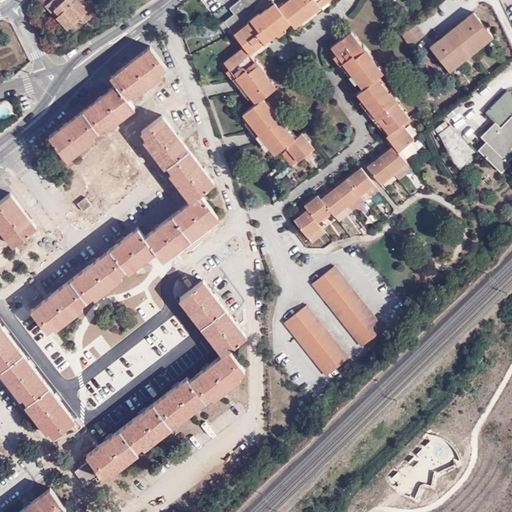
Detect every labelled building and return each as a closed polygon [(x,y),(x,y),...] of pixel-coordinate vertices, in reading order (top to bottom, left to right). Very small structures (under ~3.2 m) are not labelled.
[(98,4),(94,0),(55,0),(52,3),(63,15),(61,17),(71,28),(83,17),(88,22),(95,16),(91,11),(98,4)] [(105,0),(99,5),(110,17),(120,8),(112,0),(105,0)] [(289,146),(299,157),(314,145),(302,130),(294,135),(283,121),(286,118),(276,106),(273,108),(263,95),(275,85),(263,70),(267,68),(257,56),(254,58),(248,51),(262,40),(265,43),(272,38),(269,34),(288,18),(295,26),(314,10),(317,12),(323,7),(320,4),(324,0),(239,0),(234,5),(239,11),(225,23),(231,30),(243,45),(224,60),(235,75),(232,78),(237,85),(240,82),(256,101),(245,110),(255,124),(251,128),(256,134),(260,131),(276,150),(286,143),(289,146)] [(63,15),(52,3),(49,6),(59,18),(61,17),(63,15)] [(493,35),(475,11),(430,47),(450,71),(493,35)] [(424,34),(414,22),(401,33),(408,47),(424,34)] [(382,177),(395,167),(406,158),(399,148),(413,137),(402,120),(406,116),(396,101),(398,98),(390,86),(387,88),(377,73),(380,70),(370,55),(373,53),(365,41),(361,44),(350,30),(332,44),(343,58),(339,61),(344,67),(348,64),(362,84),(357,89),(367,103),(364,105),(369,112),(374,109),(388,130),(386,132),(392,141),(368,161),(382,177)] [(167,67),(151,46),(110,78),(116,84),(49,137),(67,160),(97,138),(94,135),(105,127),(107,129),(135,107),(128,98),(132,94),(135,97),(163,75),(161,72),(167,67)] [(511,163),(507,160),(503,156),(511,147),(511,146),(511,95),(507,90),(485,112),(495,121),(500,126),(487,141),(478,150),(501,173),(511,163)] [(201,194),(215,182),(162,115),(141,132),(146,138),(144,140),(165,168),(168,166),(172,171),(169,173),(191,201),(145,236),(138,227),(30,310),(48,332),(54,327),(56,330),(84,308),(82,305),(94,297),(96,299),(123,277),(121,275),(126,271),(129,274),(157,252),(163,260),(219,216),(201,194)] [(481,136),(487,141),(500,126),(495,121),(481,136)] [(478,153),(451,124),(439,134),(455,162),(460,170),(478,153)] [(408,155),(421,146),(414,138),(402,148),(408,155)] [(293,162),(299,157),(289,146),(283,150),(293,162)] [(503,156),(507,160),(511,154),(511,147),(503,156)] [(406,158),(395,167),(400,173),(411,164),(406,158)] [(296,216),(310,233),(315,229),(323,222),(319,218),(332,208),(335,211),(336,211),(348,201),(367,186),(375,180),(362,164),(322,195),(319,191),(306,201),(310,206),(296,216)] [(380,186),(375,180),(367,186),(372,192),(380,186)] [(372,192),(367,186),(348,201),(353,207),(372,192)] [(0,200),(0,228),(14,245),(37,227),(11,192),(0,200)] [(92,205),(86,198),(78,204),(83,211),(92,205)] [(348,201),(336,211),(340,216),(353,207),(348,201)] [(315,229),(319,234),(327,227),(323,222),(315,229)] [(315,229),(310,233),(314,237),(319,234),(315,229)] [(335,266),(312,284),(362,347),(384,328),(335,266)] [(190,379),(187,376),(86,455),(90,460),(75,471),(86,485),(100,473),(103,477),(109,472),(111,475),(139,454),(136,451),(142,446),(145,449),(173,428),(170,424),(176,420),(179,423),(212,397),(214,400),(242,378),(240,375),(246,371),(229,350),(246,336),(203,280),(179,298),(222,353),(190,379)] [(349,358),(308,305),(284,323),(326,376),(349,358)] [(0,366),(1,368),(0,369),(0,371),(21,399),(23,397),(27,402),(25,404),(47,432),(49,430),(54,436),(75,419),(0,322),(0,366)] [(435,480),(432,474),(462,458),(450,436),(385,471),(400,499),(435,480)] [(61,511),(67,509),(50,487),(17,511),(61,511)]
